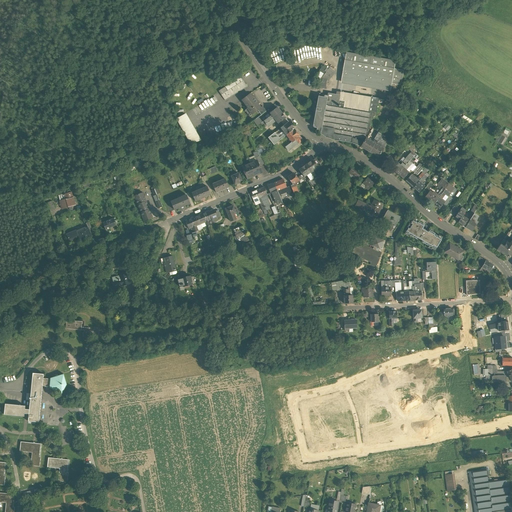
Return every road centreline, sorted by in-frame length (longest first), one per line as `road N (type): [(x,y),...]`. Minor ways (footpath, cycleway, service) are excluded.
road 1 (residential): [(464,301),(467,345),(291,397),(305,457),(450,435)]
road 2 (residential): [(325,141),(284,170),(72,259)]
road 3 (tertiary): [(325,141),(366,161),(503,266)]
road 4 (residential): [(144,511),(135,478),(96,477),(76,362)]
road 5 (tertiary): [(220,0),(279,94),(325,141)]
road 6 (residential): [(464,301),(344,307)]
